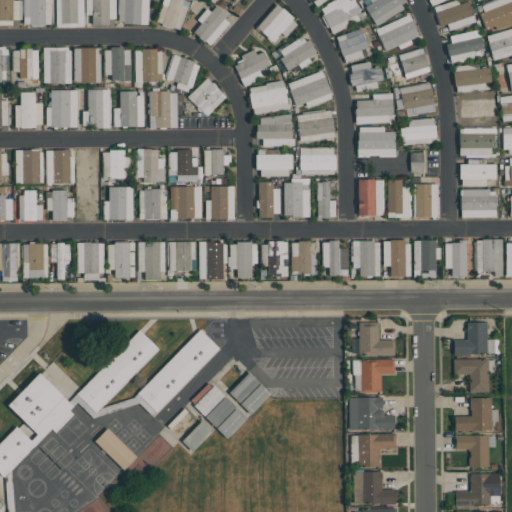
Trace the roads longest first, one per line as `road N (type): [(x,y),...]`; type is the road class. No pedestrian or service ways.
road 1 (residential): [(0,303),(511,301)]
road 2 (residential): [(423,302),(424,511)]
